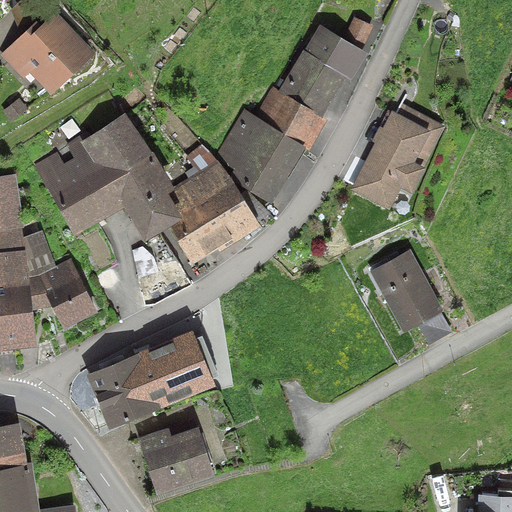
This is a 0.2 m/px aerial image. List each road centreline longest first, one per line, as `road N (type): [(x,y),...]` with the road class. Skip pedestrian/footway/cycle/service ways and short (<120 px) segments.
road 1 (residential): [(30,400),(68,366),(216,284),(279,233),(327,168),(409,0)]
road 2 (residential): [(511,315),(307,429)]
road 3 (tertiary): [(30,400),(57,417),(129,511)]
